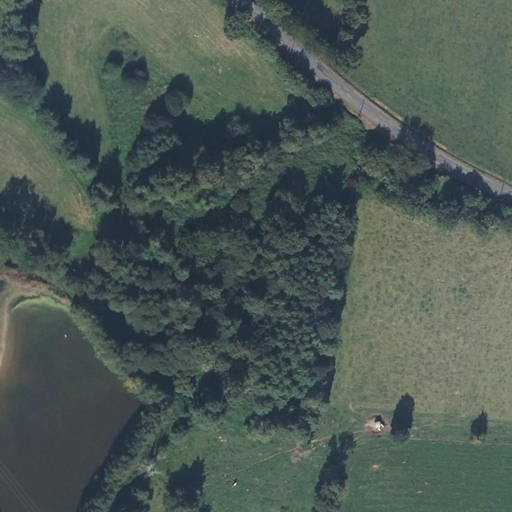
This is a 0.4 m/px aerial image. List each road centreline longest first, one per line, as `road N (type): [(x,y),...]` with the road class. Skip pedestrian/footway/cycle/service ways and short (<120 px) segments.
road 1 (track): [(0,249),(88,308),(120,357),(167,397),(166,415),(98,511)]
road 2 (tertiary): [(511,193),(381,119),(242,0)]
